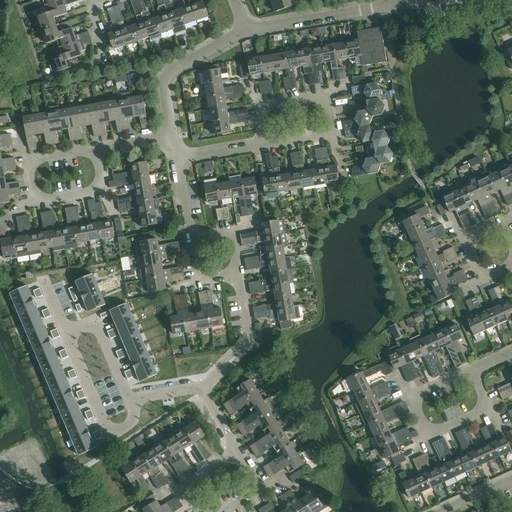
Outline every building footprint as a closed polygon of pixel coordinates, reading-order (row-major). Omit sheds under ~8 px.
[(77,0),(63,0),(46,6),(48,14),(52,13),(54,19),(54,18),(68,14),(65,6),(78,2),(77,0)] [(136,0),(135,0),(131,1),(137,18),(137,17),(139,24),(133,26),(138,42),(150,38),(136,0)] [(143,0),(136,0),(150,38),(151,42),(163,38),(162,34),(156,18),(152,20),(149,13),(147,12),(143,0)] [(163,0),(156,0),(159,8),(158,10),(161,17),(156,18),(162,34),(173,30),(163,0)] [(169,0),(163,0),(173,30),(175,34),(187,30),(185,26),(179,10),(175,12),(173,5),(170,4),(169,0)] [(189,0),(182,0),(183,2),(184,1),(186,8),(179,10),(185,26),(197,22),(189,0)] [(189,0),(197,22),(209,18),(203,2),(199,4),(197,0),(189,0)] [(271,0),(276,12),(292,7),(289,0),(271,0)] [(119,5),(113,7),(126,46),(138,42),(133,26),(126,29),(124,22),(120,10),(119,5)] [(113,7),(108,9),(109,13),(113,25),(112,26),(112,27),(112,28),(113,28),(114,33),(109,34),(114,50),(126,46),(113,7)] [(48,14),(39,17),(43,31),(57,26),(54,18),(54,19),(52,13),(48,14)] [(57,26),(43,31),(48,44),(57,41),(61,39),(59,33),(57,26)] [(358,32),(357,32),(359,41),(361,57),(363,67),(364,73),(368,72),(367,66),(387,63),(381,28),(372,30),(371,26),(365,27),(366,31),(358,32)] [(61,39),(57,41),(60,48),(91,38),(89,32),(75,36),(73,29),(59,33),(61,39)] [(91,38),(60,48),(62,56),(63,56),(66,55),(69,60),(82,56),(81,52),(86,50),(85,46),(91,44),(93,44),(91,38)] [(359,41),(346,43),(349,59),(361,57),(359,41)] [(346,43),(334,45),(337,62),(349,59),(346,43)] [(334,45),(322,47),(325,64),(331,63),(333,71),(334,82),(340,81),(339,70),(337,62),(334,45)] [(322,47),(310,49),(316,85),(321,84),(319,73),(323,72),(321,64),(325,64),(322,47)] [(310,49),(297,52),(300,68),(304,67),(305,75),(308,75),(310,86),(316,85),(310,49)] [(297,52),(285,54),(288,70),(289,78),(291,89),(297,88),(295,77),(293,69),(300,68),(297,52)] [(285,54),(273,56),(276,72),(288,70),(285,54)] [(55,65),(50,67),(51,67),(54,76),(57,77),(59,77),(60,78),(73,74),(69,60),(66,55),(63,56),(62,56),(53,59),(55,65)] [(273,56),(261,58),(264,74),(276,72),(273,56)] [(130,57),(124,59),(128,70),(134,68),(130,57)] [(261,58),(248,60),(249,66),(251,76),(251,77),(264,74),(261,58)] [(214,72),(204,73),(206,86),(223,83),(221,75),(229,74),(228,69),(227,64),(214,66),(213,68),(214,72)] [(223,83),(206,86),(208,98),(244,91),(243,85),(224,89),(223,83)] [(354,87),(352,88),(353,96),(364,94),(366,96),(367,101),(379,99),(382,91),(377,85),(376,83),(354,87)] [(244,91),(208,98),(210,110),(227,107),(226,101),(245,97),(244,91)] [(130,93),(119,95),(120,101),(125,132),(131,131),(129,119),(135,118),(131,99),(130,93)] [(191,93),(184,94),(185,101),(192,100),(191,93)] [(144,97),(131,99),(135,118),(141,117),(143,129),(149,128),(146,108),(145,103),(144,97)] [(379,99),(367,101),(368,107),(367,109),(373,117),(383,115),(385,106),(379,99)] [(120,101),(108,103),(111,122),(117,121),(119,133),(125,132),(120,101)] [(108,103),(96,105),(101,136),(107,135),(105,123),(111,122),(108,103)] [(96,105),(84,107),(87,126),(93,125),(95,137),(101,136),(96,105)] [(59,106),(47,108),(48,113),(54,145),(59,144),(57,132),(63,131),(60,111),(59,106)] [(84,107),(72,109),(77,140),(83,139),(81,127),(87,126),(84,107)] [(227,107),(210,110),(213,123),(249,116),(248,110),(228,113),(227,107)] [(72,109),(60,111),(63,131),(69,130),(71,142),(77,140),(72,109)] [(354,120),(344,122),(345,130),(370,126),(373,117),(367,109),(357,111),(354,120)] [(48,113),(36,115),(40,135),(45,134),(47,146),(54,145),(48,113)] [(36,115),(24,118),(29,149),(36,148),(33,136),(40,135),(36,115)] [(249,116),(213,123),(215,135),(231,132),(230,125),(250,121),(249,116)] [(370,126),(345,130),(346,138),(357,136),(363,143),(373,142),(375,133),(370,126)] [(375,133),(373,142),(375,144),(376,149),(388,147),(391,138),(385,131),(375,133)] [(0,143),(11,141),(10,135),(0,136),(0,143)] [(11,141),(0,143),(0,155),(2,155),(1,150),(13,147),(11,141)] [(376,154),(375,157),(381,164),(391,163),(392,158),(395,159),(396,156),(393,155),(393,154),(388,147),(376,149),(376,154)] [(327,148),(322,149),(328,185),(340,183),(337,166),(330,167),(329,160),(327,148)] [(320,169),(313,170),(316,187),(328,185),(322,149),(316,150),(318,162),(319,162),(320,169)] [(303,152),(297,153),(303,189),(316,187),(313,170),(305,171),(304,164),(305,164),(303,152)] [(271,177),(264,179),(266,195),(279,193),(272,157),(271,153),(266,154),(269,171),(270,170),(271,177)] [(294,168),(287,170),(288,174),(291,191),(303,189),(297,153),(291,154),(293,166),(294,168)] [(2,155),(0,155),(0,167),(16,165),(14,159),(3,161),(2,155)] [(278,156),(272,157),(279,193),(291,191),(288,174),(281,176),(280,169),(278,156)] [(363,168),(352,170),(353,178),(378,173),(381,164),(375,157),(366,159),(363,168)] [(464,165),(460,167),(462,171),(471,167),(468,161),(463,163),(464,165)] [(125,174),(113,175),(114,181),(114,182),(150,175),(148,163),(131,166),(132,172),(125,174)] [(16,165),(0,167),(0,179),(6,179),(5,173),(17,171),(16,165)] [(511,169),(511,167),(500,172),(511,199),(511,169)] [(511,199),(500,172),(488,177),(495,192),(501,189),(507,203),(509,206),(511,204),(511,199)] [(486,173),(475,178),(477,182),(493,217),(499,215),(496,208),(490,194),(495,192),(488,177),(486,173)] [(114,181),(109,182),(110,188),(115,187),(127,185),(134,184),(135,191),(152,188),(150,175),(114,182),(114,181)] [(255,178),(243,180),(246,197),(258,195),(255,178)] [(0,179),(0,191),(20,188),(19,182),(7,184),(6,179),(0,179)] [(217,179),(205,181),(206,187),(209,203),(221,201),(218,184),(217,179)] [(243,180),(231,182),(234,199),(240,198),(242,206),(244,218),(249,217),(247,205),(246,197),(243,180)] [(231,182),(218,184),(221,201),(234,199),(231,182)] [(477,182),(466,187),(472,202),(477,200),(483,213),(486,220),(493,217),(477,182)] [(466,187),(454,193),(470,228),(476,225),(467,205),(472,202),(466,187)] [(20,188),(0,191),(0,204),(10,203),(9,197),(21,195),(20,188)] [(129,198),(117,200),(118,206),(130,204),(138,203),(154,200),(152,188),(135,191),(137,197),(129,198)] [(447,191),(441,194),(443,198),(443,199),(450,213),(455,210),(458,217),(464,230),(470,228),(454,193),(452,189),(447,191)] [(93,225),(87,226),(90,242),(102,240),(96,204),(95,200),(89,201),(90,205),(93,225)] [(130,204),(118,206),(119,212),(139,209),(140,215),(156,212),(154,200),(138,203),(130,204)] [(102,203),(96,204),(102,240),(114,237),(112,221),(105,222),(102,203)] [(442,204),(437,206),(437,207),(441,216),(447,214),(442,204)] [(78,207),(71,208),(78,244),(90,242),(87,226),(81,227),(78,207)] [(417,216),(398,224),(399,226),(404,223),(408,233),(424,226),(420,219),(430,214),(427,207),(415,212),(417,216)] [(69,229),(62,230),(66,250),(79,248),(78,244),(71,208),(66,209),(69,229)] [(53,212),(47,213),(53,248),(54,252),(66,250),(62,230),(57,231),(53,212)] [(156,212),(140,215),(142,227),(158,224),(156,212)] [(45,233),(38,234),(41,250),(53,248),(47,213),(41,214),(45,233)] [(28,216),(23,217),(29,256),(42,254),(41,250),(38,234),(32,235),(29,216),(28,216)] [(21,237),(14,238),(17,255),(16,255),(17,259),(29,256),(23,217),(17,218),(21,237)] [(120,218),(114,219),(116,232),(123,231),(120,218)] [(257,231),(240,235),(241,241),(282,234),(281,234),(286,233),(284,220),(279,221),(263,224),(264,231),(257,232),(257,231)] [(408,233),(404,235),(404,237),(405,236),(410,246),(413,245),(414,245),(445,230),(443,225),(433,229),(434,231),(427,234),(424,226),(408,233)] [(0,248),(0,249),(3,249),(4,256),(5,259),(12,258),(12,259),(17,259),(16,255),(17,255),(14,238),(9,239),(9,238),(5,235),(7,231),(0,226),(0,248)] [(410,246),(409,247),(410,248),(414,246),(419,256),(434,249),(431,241),(437,238),(438,240),(448,236),(448,235),(445,230),(414,245),(413,245),(410,246)] [(282,234),(241,241),(242,246),(259,243),(259,242),(266,241),(267,249),(284,246),(288,245),(286,233),(281,234),(282,234)] [(158,240),(140,243),(143,256),(180,249),(179,243),(159,246),(158,240)] [(262,256),(245,259),(246,265),(286,258),(284,246),(267,249),(268,255),(262,256)] [(419,256),(414,258),(415,259),(419,257),(424,267),(456,253),(453,247),(443,252),(444,254),(438,257),(434,249),(419,256)] [(180,249),(143,256),(145,268),(163,265),(162,259),(181,256),(180,249)] [(424,267),(419,269),(420,271),(424,269),(429,278),(429,279),(445,272),(441,264),(447,261),(448,263),(458,258),(456,253),(424,267)] [(286,258),(246,265),(247,271),(263,268),(264,267),(271,265),(272,273),(292,270),(290,257),(286,258)] [(145,268),(140,269),(142,281),(147,280),(184,273),(183,267),(164,270),(163,265),(145,268)] [(266,281),(249,283),(250,289),(291,282),(295,281),(292,270),(272,273),(273,280),(266,281)] [(429,278),(424,281),(425,282),(430,280),(434,290),(466,275),(464,270),(454,274),(455,276),(448,279),(445,272),(429,279),(429,278)] [(184,273),(147,280),(149,292),(163,290),(167,289),(166,283),(185,280),(184,273)] [(93,275),(77,282),(81,292),(97,285),(93,275)] [(434,290),(430,292),(430,293),(435,291),(440,301),(455,294),(451,287),(458,284),(459,285),(469,281),(466,275),(434,290)] [(291,282),(250,289),(251,295),(268,292),(268,291),(275,290),(276,298),(293,295),(291,282)] [(97,285),(81,292),(85,302),(101,295),(97,285)] [(27,286),(11,293),(15,303),(32,296),(27,286)] [(500,286),(494,289),(509,321),(510,325),(511,324),(511,323),(510,320),(511,319),(511,300),(505,303),(503,297),(504,297),(500,286)] [(494,289),(489,291),(493,301),(495,301),(498,307),(491,310),(498,326),(499,330),(501,330),(499,325),(509,321),(494,289)] [(211,291),(205,292),(211,329),(223,326),(220,309),(214,310),(211,291)] [(202,312),(196,313),(199,331),(211,329),(205,292),(199,293),(202,312)] [(101,295),(85,302),(89,313),(106,306),(101,295)] [(186,295),(180,296),(187,333),(199,331),(196,313),(190,314),(186,295)] [(270,305),(253,308),(254,314),(295,307),(295,306),(293,295),(276,298),(277,305),(271,306),(270,305)] [(32,296),(15,303),(19,313),(36,307),(32,296)] [(177,317),(171,318),(174,335),(187,333),(180,296),(174,298),(177,317)] [(477,296),(471,299),(486,331),(488,335),(490,335),(488,330),(498,326),(491,310),(483,314),(480,308),(481,307),(477,296)] [(471,299),(466,302),(471,312),(472,311),(475,317),(468,321),(477,340),(478,340),(476,335),(486,331),(471,299)] [(157,303),(134,307),(135,315),(158,311),(157,303)] [(440,304),(436,306),(439,313),(444,311),(440,304)] [(127,305),(111,311),(115,321),(131,314),(127,305)] [(295,307),(254,314),(255,320),(270,317),(271,319),(280,318),(281,322),(293,319),(302,318),(300,307),(303,306),(303,305),(295,306),(295,307)] [(36,307),(19,313),(23,324),(40,317),(36,307)] [(131,314),(115,321),(119,332),(136,325),(131,314)] [(40,317),(23,324),(27,334),(44,327),(40,317)] [(412,317),(406,320),(410,328),(416,326),(412,317)] [(281,323),(283,330),(295,327),(293,319),(281,322),(281,323)] [(262,322),(255,324),(257,332),(263,331),(262,322)] [(397,324),(390,327),(396,340),(403,337),(397,324)] [(457,324),(446,329),(462,366),(468,363),(458,341),(463,339),(457,324)] [(136,325),(119,332),(124,341),(140,335),(136,325)] [(44,327),(27,334),(32,344),(49,337),(44,327)] [(446,329),(434,334),(441,349),(446,347),(456,369),(462,366),(446,329)] [(434,334),(423,339),(440,376),(445,373),(442,367),(436,352),(441,349),(434,334)] [(140,335),(124,341),(128,352),(144,345),(140,335)] [(421,335),(409,341),(411,345),(412,345),(419,359),(424,357),(431,372),(434,379),(440,376),(423,339),(423,340),(421,335)] [(49,337),(32,344),(36,354),(53,347),(49,337)] [(144,345),(128,352),(132,362),(148,355),(144,345)] [(411,345),(401,350),(414,380),(420,377),(414,362),(419,359),(412,345),(411,345)] [(399,346),(387,351),(396,370),(401,367),(409,383),(414,380),(401,350),(399,346)] [(53,347),(36,354),(40,364),(57,357),(53,347)] [(382,347),(376,350),(380,359),(387,356),(382,347)] [(148,355),(132,362),(136,372),(153,365),(148,355)] [(57,357),(40,364),(44,374),(61,367),(57,357)] [(349,379),(345,381),(350,393),(354,391),(354,390),(369,384),(366,378),(384,370),(386,376),(393,373),(392,371),(388,361),(381,364),(381,365),(349,379)] [(153,365),(136,372),(141,383),(157,376),(153,365)] [(61,367),(44,374),(49,385),(66,378),(61,367)] [(511,377),(511,382),(498,389),(501,395),(511,390),(511,376),(511,377)] [(66,378),(49,385),(53,395),(70,388),(66,378)] [(241,394),(224,405),(227,410),(258,391),(251,380),(237,389),(241,394)] [(369,384),(354,390),(354,391),(359,402),(390,388),(387,382),(371,389),(369,384)] [(70,388),(53,395),(57,405),(74,398),(70,388)] [(359,402),(356,404),(361,415),(379,407),(377,401),(393,394),(390,388),(359,402)] [(511,390),(501,395),(504,401),(511,396),(511,390)] [(258,391),(227,410),(230,415),(247,404),(251,410),(264,401),(258,391)] [(74,398),(57,405),(61,415),(78,408),(74,398)] [(254,415),(237,426),(240,431),(271,411),(275,409),(268,398),(264,401),(251,410),(254,415)] [(379,407),(361,415),(367,427),(370,425),(400,411),(398,405),(382,412),(379,407)] [(78,408),(61,415),(66,425),(83,418),(78,408)] [(271,411),(240,431),(243,436),(260,425),(264,431),(278,422),(271,411)] [(400,411),(370,425),(375,436),(390,429),(387,423),(403,416),(400,411)] [(83,418),(66,425),(70,435),(87,428),(83,418)] [(197,422),(185,429),(206,460),(211,457),(203,445),(203,446),(199,440),(206,436),(197,422)] [(267,436),(250,447),(253,452),(284,433),(278,422),(264,431),(267,436)] [(493,424),(487,427),(501,457),(511,451),(504,434),(498,437),(493,424)] [(380,447),(416,431),(413,425),(392,435),(390,429),(375,436),(380,447)] [(487,427),(481,429),(487,442),(481,444),(489,462),(501,457),(487,427)] [(87,428),(70,435),(74,445),(91,438),(87,428)] [(467,428),(461,431),(478,467),(489,462),(481,444),(476,447),(467,428)] [(185,429),(175,435),(184,450),(190,446),(194,452),(193,452),(200,464),(206,460),(185,429)] [(380,447),(376,449),(381,460),(385,459),(400,452),(397,447),(405,443),(413,439),(418,437),(416,431),(380,447)] [(461,431),(456,433),(464,451),(458,453),(460,458),(467,472),(478,467),(461,431)] [(284,433),(253,452),(256,457),(274,446),(277,452),(291,443),(284,433)] [(175,435),(165,442),(185,473),(190,470),(182,459),(178,454),(184,450),(175,435)] [(140,436),(134,440),(137,444),(143,441),(140,436)] [(91,438),(74,445),(78,456),(95,448),(91,438)] [(444,438),(439,441),(455,477),(467,472),(460,458),(458,453),(458,454),(453,457),(448,445),(444,438)] [(439,441),(433,444),(436,450),(443,466),(438,468),(444,482),(455,477),(439,441)] [(165,442),(154,449),(163,463),(169,459),(172,465),(179,477),(185,473),(165,442)] [(280,457),(263,468),(266,473),(297,453),(291,443),(277,452),(280,457)] [(154,449),(144,455),(163,487),(168,483),(161,472),(157,467),(163,463),(154,449)] [(297,453),(266,473),(270,478),(287,467),(290,473),(304,464),(307,462),(300,451),(297,453)] [(404,454),(393,459),(396,466),(407,461),(404,454)] [(144,455),(133,462),(142,476),(148,472),(151,478),(151,479),(157,488),(158,490),(163,487),(144,455)] [(425,455),(419,458),(433,487),(444,482),(438,468),(432,471),(425,455)] [(419,458),(414,460),(421,476),(415,479),(422,492),(433,487),(419,458)] [(133,462),(122,469),(132,483),(137,479),(141,485),(139,486),(145,496),(141,498),(142,500),(146,505),(156,498),(152,491),(142,476),(133,462)] [(373,466),(369,470),(374,475),(378,471),(373,466)] [(292,476),(290,477),(293,483),(304,476),(300,470),(292,476)] [(405,471),(399,474),(410,498),(422,492),(415,479),(413,475),(408,477),(405,471)] [(308,496),(304,499),(311,511),(320,511),(330,506),(324,497),(319,500),(310,485),(304,489),(308,496)] [(291,490),(285,494),(297,511),(311,511),(304,499),(298,502),(291,490)] [(297,511),(285,494),(280,497),(287,509),(282,511),(297,511)] [(157,501),(143,510),(144,511),(164,511),(180,502),(177,496),(167,503),(167,504),(161,508),(157,501)] [(180,502),(164,511),(176,511),(184,507),(180,502)] [(275,511),(270,503),(264,507),(267,511),(275,511)]
